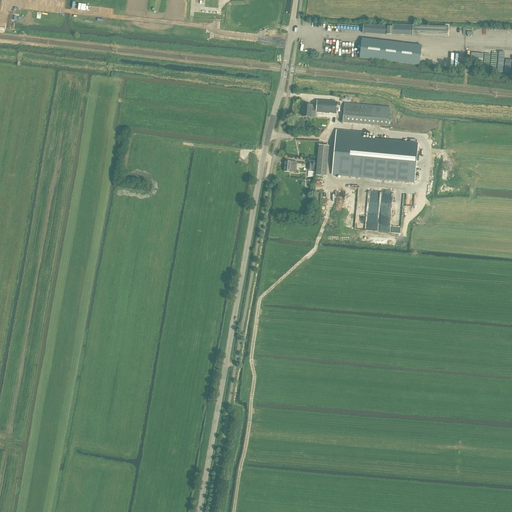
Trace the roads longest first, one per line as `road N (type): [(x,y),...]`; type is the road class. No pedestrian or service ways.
road 1 (tertiary): [(199,511),(295,0)]
road 2 (track): [(233,511),(259,299),(316,245),(337,182),(330,179),(331,137)]
road 3 (track): [(0,55),(279,93)]
